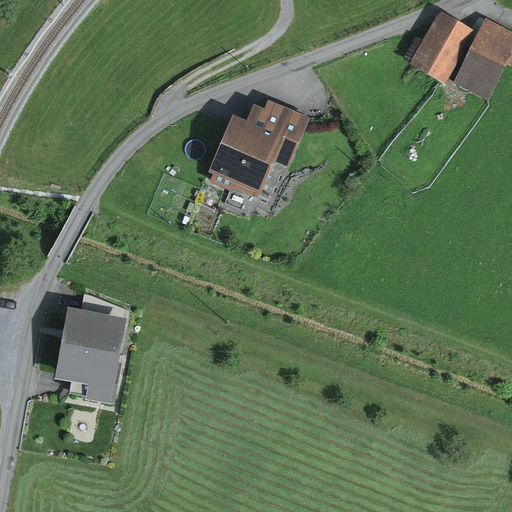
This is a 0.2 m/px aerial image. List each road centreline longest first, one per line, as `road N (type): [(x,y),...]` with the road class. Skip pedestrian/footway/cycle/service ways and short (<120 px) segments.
road 1 (residential): [(0,511),(32,321),(53,267),(118,160),(155,125),(210,96),(459,0)]
road 2 (track): [(511,364),(89,200)]
road 3 (track): [(285,0),(277,32),(182,87),(164,120)]
